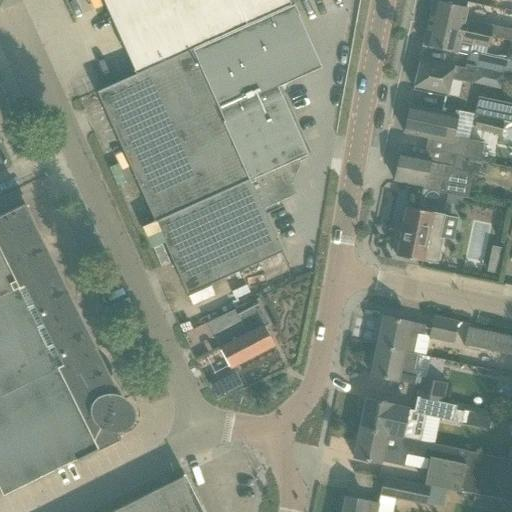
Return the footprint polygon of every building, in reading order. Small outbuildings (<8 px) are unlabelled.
[(102,0),(135,74),(136,75),(291,5),(288,0),(102,0)] [(433,0),(428,23),(489,37),(489,36),(508,41),(511,41),(511,29),(464,19),(466,8),(433,0)] [(135,74),(96,92),(154,221),(141,227),(151,248),(163,242),(187,294),(283,251),(263,208),(295,194),(290,184),(282,164),(306,153),(276,86),(279,84),(315,68),(320,66),(297,14),(293,4),(291,5),(136,75),(135,74)] [(428,23),(423,46),(456,53),(457,51),(468,54),(466,64),(476,66),(476,68),(485,70),(502,74),(503,74),(504,70),(511,71),(511,60),(504,59),(485,54),(469,51),(471,43),(487,47),(489,37),(428,23)] [(464,68),(420,58),(413,89),(446,96),(450,79),(472,84),(476,68),(476,66),(466,64),(465,64),(464,68)] [(511,103),(478,96),(474,114),(511,122),(511,103)] [(410,105),(404,133),(452,143),(458,115),(410,105)] [(475,117),(473,130),(501,136),(503,123),(475,117)] [(462,156),(461,157),(464,158),(477,161),(481,143),(465,139),(462,156)] [(448,164),(400,153),(394,180),(423,186),(422,188),(442,192),(445,175),(448,164)] [(486,163),(479,162),(464,158),(455,156),(453,169),(483,176),(486,163)] [(0,491),(2,496),(76,460),(77,461),(85,457),(84,456),(91,452),(92,454),(120,440),(119,438),(118,439),(117,437),(118,436),(113,424),(114,423),(115,422),(117,420),(118,418),(119,416),(120,415),(120,413),(120,411),(120,409),(120,408),(120,406),(119,405),(121,404),(123,404),(25,208),(24,209),(23,207),(24,206),(23,204),(0,216),(0,491)] [(439,238),(444,215),(405,207),(398,241),(394,240),(391,252),(396,253),(395,256),(436,264),(442,238),(439,238)] [(493,247),(488,272),(500,274),(505,250),(493,247)] [(258,304),(236,315),(234,310),(206,324),(212,335),(230,368),(274,345),(264,326),(268,324),(258,304)] [(383,316),(376,346),(412,353),(416,335),(423,337),(426,326),(383,316)] [(433,316),(429,335),(429,338),(452,343),(457,321),(433,316)] [(464,347),(511,356),(511,336),(468,328),(464,347)] [(416,354),(412,353),(376,346),(370,375),(415,385),(418,371),(412,370),(416,354)] [(443,403),(447,385),(421,379),(417,398),(443,403)] [(414,411),(413,413),(439,419),(452,422),(461,424),(464,412),(454,410),(455,406),(443,403),(417,398),(414,411)] [(365,399),(359,428),(386,433),(402,437),(433,444),(439,419),(413,413),(414,411),(408,410),(408,408),(365,399)] [(386,433),(359,428),(353,457),(396,466),(396,464),(403,465),(406,454),(429,459),(424,483),(430,485),(444,488),(473,494),(511,502),(511,460),(503,459),(386,433)] [(202,511),(184,476),(112,511),(202,511)] [(383,478),(380,495),(426,505),(439,508),(444,488),(430,485),(429,489),(383,478)] [(511,502),(473,494),(471,503),(511,511),(511,502)] [(376,511),(378,504),(345,497),(341,511),(376,511)]
